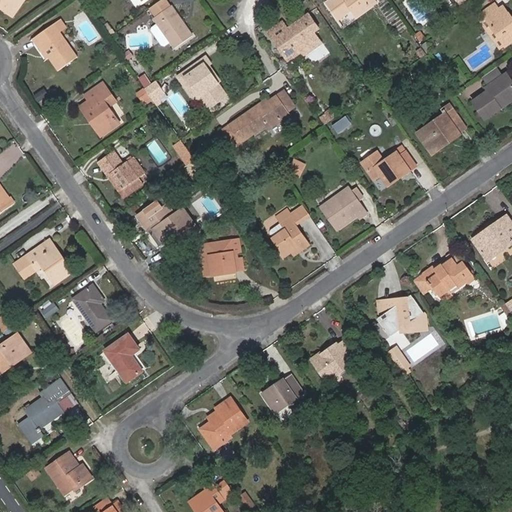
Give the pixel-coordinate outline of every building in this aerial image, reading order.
[(0,0),(0,3),(6,7),(3,11),(13,18),(25,0),(0,0)] [(193,36),(167,0),(163,0),(152,8),(158,17),(154,19),(158,24),(171,43),(175,49),(193,36)] [(346,0),(345,2),(343,0),(331,0),(326,4),(338,20),(351,11),(356,17),(377,3),(375,0),(346,0)] [(486,19),(505,47),(511,42),(511,19),(503,7),(499,10),(494,3),(477,16),(481,22),(486,19)] [(270,33),(289,59),(301,50),(304,54),(319,43),(312,32),(317,29),(308,16),(287,31),(283,24),(270,33)] [(61,19),(54,24),(60,33),(67,28),(61,19)] [(501,50),(505,47),(486,19),(481,22),(501,50)] [(54,24),(36,37),(46,52),(50,49),(54,54),(50,57),(59,70),(77,57),(60,33),(54,24)] [(171,43),(158,24),(152,28),(152,31),(162,46),(165,47),(171,43)] [(415,36),(419,42),(424,39),(420,32),(415,36)] [(46,52),(36,37),(32,40),(46,60),(50,57),(54,54),(50,49),(46,52)] [(422,45),(427,52),(431,48),(426,42),(422,45)] [(123,54),(127,60),(133,56),(129,50),(123,54)] [(186,78),(201,98),(208,108),(214,104),(226,96),(204,65),(186,78)] [(481,78),(487,86),(501,75),(496,67),(481,78)] [(149,72),(141,76),(145,85),(153,82),(149,72)] [(511,83),(505,73),(501,75),(487,86),(485,87),(487,91),(472,102),(483,119),(500,107),(499,104),(501,102),(503,105),(511,98),(511,83)] [(196,102),(201,98),(186,78),(181,81),(196,102)] [(154,101),(164,94),(155,82),(145,89),(154,101)] [(103,83),(85,96),(89,101),(106,89),(103,83)] [(80,107),(91,122),(93,120),(103,135),(119,123),(108,107),(116,102),(106,89),(89,101),(80,107)] [(254,109),(229,126),(240,142),(266,125),(269,130),(290,115),(288,112),(295,107),(284,91),(268,103),(256,111),(254,109)] [(266,100),(254,109),(256,111),(268,103),(266,100)] [(217,109),(214,104),(208,108),(212,113),(217,109)] [(445,114),(420,131),(434,150),(450,139),(452,141),(461,135),(459,133),(466,128),(449,105),(442,110),(445,114)] [(327,114),(321,119),(325,124),(337,116),(332,109),(326,113),(327,114)] [(93,120),(91,122),(101,136),(103,135),(93,120)] [(240,142),(229,126),(224,130),(235,146),(240,142)] [(434,150),(420,131),(417,133),(432,156),(452,141),(450,139),(434,150)] [(175,144),(193,174),(204,168),(187,137),(175,144)] [(364,162),(362,164),(374,181),(380,176),(387,185),(401,175),(402,176),(416,167),(401,146),(396,150),(397,152),(384,162),(377,153),(374,155),(364,162)] [(374,155),(370,149),(360,156),(364,162),(374,155)] [(123,189),(127,195),(143,184),(138,178),(145,173),(134,157),(123,164),(114,151),(98,163),(107,176),(111,174),(123,189)] [(111,174),(107,176),(119,192),(123,189),(111,174)] [(388,187),(402,176),(401,175),(387,185),(388,187)] [(0,185),(0,190),(6,200),(9,198),(0,185)] [(343,195),(323,209),(338,230),(359,216),(361,219),(367,214),(349,188),(342,193),(343,195)] [(6,200),(0,190),(0,213),(15,204),(10,197),(9,198),(6,200)] [(321,207),(323,209),(343,195),(342,193),(321,207)] [(149,233),(153,230),(171,217),(175,214),(168,204),(163,207),(166,212),(149,223),(146,219),(141,222),(149,233)] [(166,212),(163,207),(158,211),(153,205),(137,216),(141,222),(146,219),(149,223),(166,212)] [(171,217),(153,230),(164,245),(194,223),(184,208),(175,214),(171,217)] [(277,217),(281,223),(292,216),(288,211),(277,217)] [(292,216),(281,223),(286,230),(273,238),(285,255),(296,247),(300,252),(310,245),(294,224),(296,222),(292,216)] [(486,233),(484,231),(472,240),(486,259),(499,250),(501,252),(511,244),(511,222),(507,216),(489,228),(491,230),(486,233)] [(234,253),(238,252),(242,252),(240,239),(200,245),(205,276),(237,270),(234,253)] [(50,240),(48,242),(65,265),(67,264),(50,240)] [(39,260),(43,266),(56,284),(73,272),(67,264),(65,265),(48,242),(16,265),(25,279),(37,270),(33,264),(39,260)] [(295,256),(300,252),(296,247),(285,255),(286,256),(292,252),(295,256)] [(488,261),(501,252),(499,250),(486,259),(488,261)] [(239,259),(238,252),(234,253),(237,270),(244,269),(243,258),(239,259)] [(447,258),(448,260),(451,258),(456,265),(462,261),(455,252),(447,258)] [(423,274),(439,297),(449,290),(451,293),(467,282),(465,278),(471,274),(462,261),(456,265),(451,258),(448,260),(439,266),(434,270),(433,268),(423,274)] [(37,270),(43,266),(39,260),(33,264),(37,270)] [(74,299),(96,331),(112,320),(100,304),(105,301),(93,285),(74,299)] [(449,290),(439,297),(444,303),(453,296),(451,293),(449,290)] [(401,329),(426,327),(425,315),(411,295),(406,298),(401,303),(378,305),(380,317),(377,319),(390,337),(400,329),(401,329)] [(502,308),(509,317),(511,315),(511,313),(506,305),(502,308)] [(0,320),(0,325),(4,331),(12,326),(6,317),(0,320)] [(18,334),(0,346),(0,369),(13,360),(15,363),(31,352),(18,334)] [(106,351),(128,382),(142,371),(131,356),(140,350),(129,335),(106,351)] [(337,344),(313,361),(327,382),(352,365),(350,363),(356,359),(344,342),(338,346),(337,344)] [(411,364),(399,346),(391,352),(395,358),(400,355),(408,366),(411,364)] [(400,355),(395,358),(403,369),(408,366),(400,355)] [(0,369),(0,374),(15,363),(13,360),(0,369)] [(276,392),(266,399),(276,413),(304,393),(291,375),(273,387),(276,392)] [(56,401),(63,397),(55,385),(41,395),(44,399),(27,411),(31,418),(20,426),(32,443),(43,435),(39,429),(47,423),(64,411),(56,401)] [(263,395),(266,399),(276,392),(273,387),(263,395)] [(66,395),(63,397),(56,401),(64,411),(73,405),(66,395)] [(220,415),(211,422),(200,429),(214,450),(231,438),(230,435),(248,422),(231,398),(216,409),(218,412),(220,415)] [(209,418),(211,422),(220,415),(218,412),(209,418)] [(51,429),(47,423),(39,429),(43,435),(51,429)] [(73,461),(75,460),(69,453),(47,469),(65,494),(73,488),(82,482),(84,485),(92,479),(83,465),(80,467),(77,469),(73,461)] [(353,464),(357,470),(364,465),(360,459),(353,464)] [(234,493),(225,481),(215,489),(212,484),(206,489),(207,490),(190,502),(196,511),(222,511),(218,505),(224,501),(234,493)] [(75,491),(84,485),(82,482),(73,488),(75,491)] [(239,497),(249,511),(255,507),(245,493),(239,497)] [(94,508),(97,511),(101,511),(113,504),(108,498),(94,508)] [(113,504),(101,511),(120,511),(119,510),(123,507),(118,501),(113,504)]
